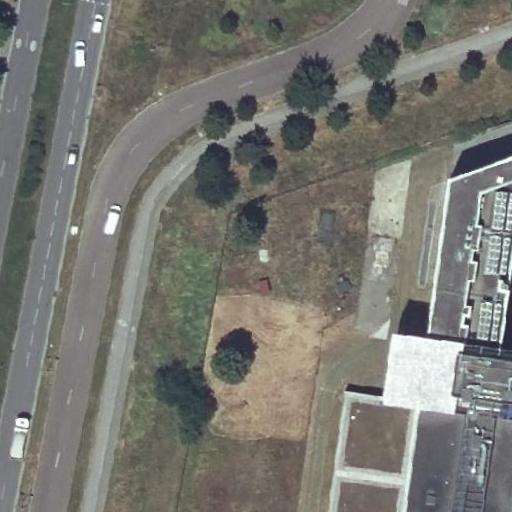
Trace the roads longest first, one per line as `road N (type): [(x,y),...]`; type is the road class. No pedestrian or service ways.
road 1 (primary): [(0,499),(94,0)]
road 2 (primary): [(34,0),(0,180)]
